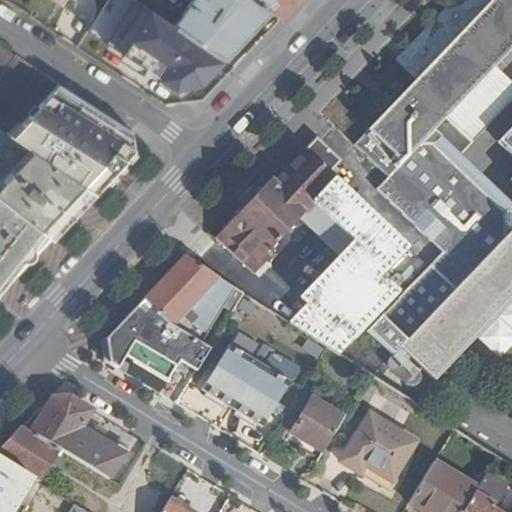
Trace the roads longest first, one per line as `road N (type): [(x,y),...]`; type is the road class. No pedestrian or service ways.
road 1 (tertiary): [(350,0),(28,343)]
road 2 (residential): [(28,343),(307,511)]
